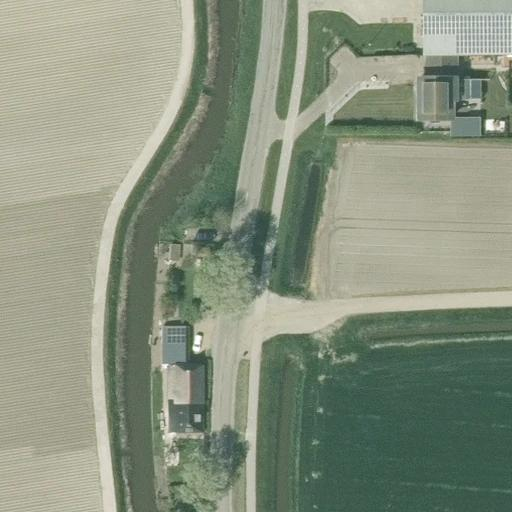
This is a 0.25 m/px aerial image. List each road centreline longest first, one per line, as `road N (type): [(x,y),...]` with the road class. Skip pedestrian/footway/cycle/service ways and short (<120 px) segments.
road 1 (track): [(109,511),(96,341),(102,266),(115,210),(181,85),(187,0)]
road 2 (secondary): [(222,511),(226,342),(275,0)]
road 3 (track): [(230,315),(511,301)]
